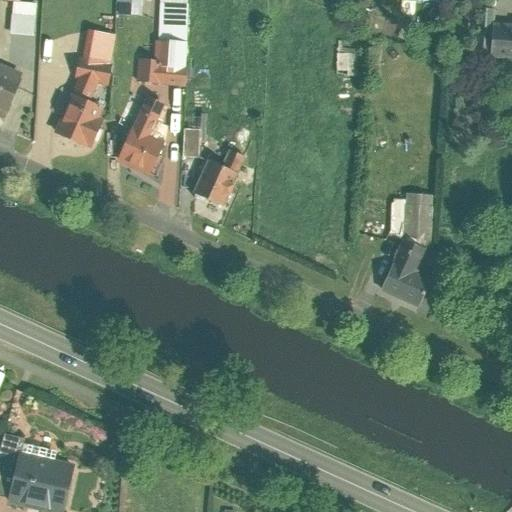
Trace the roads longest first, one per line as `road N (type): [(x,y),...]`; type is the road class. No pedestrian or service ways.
road 1 (unclassified): [(0,144),(511,377)]
road 2 (primary): [(0,324),(421,511)]
